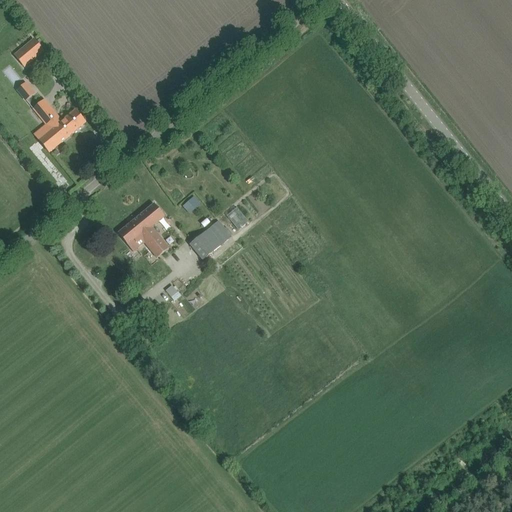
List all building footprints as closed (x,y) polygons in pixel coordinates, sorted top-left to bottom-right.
[(44,52),(38,46),(30,35),(18,45),(22,49),(14,55),(25,68),(44,52)] [(23,102),(33,93),(24,82),(14,90),(23,102)] [(61,121),(43,100),(33,109),(46,125),(34,135),(49,153),(70,136),(59,122),(61,121)] [(59,122),(70,136),(85,123),(74,110),(61,121),(59,122)] [(187,203),(183,206),(190,214),(201,204),(196,199),(189,205),(187,203)] [(165,217),(154,204),(118,234),(133,252),(145,243),(157,258),(169,249),(152,227),(165,217)] [(235,208),(225,216),(237,230),(247,222),(235,208)] [(203,261),(231,237),(218,221),(190,245),(203,261)] [(169,298),(178,292),(172,284),(164,291),(169,298)]
